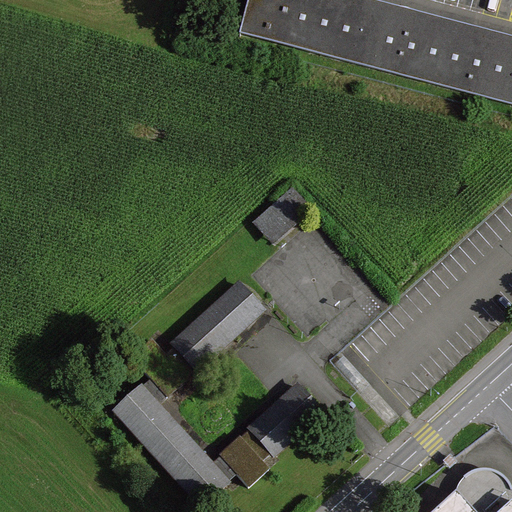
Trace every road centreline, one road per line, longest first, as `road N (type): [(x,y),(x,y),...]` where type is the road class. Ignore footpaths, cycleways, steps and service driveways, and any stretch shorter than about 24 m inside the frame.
road 1 (secondary): [(4,511),(135,0)]
road 2 (secondary): [(352,511),(511,365)]
